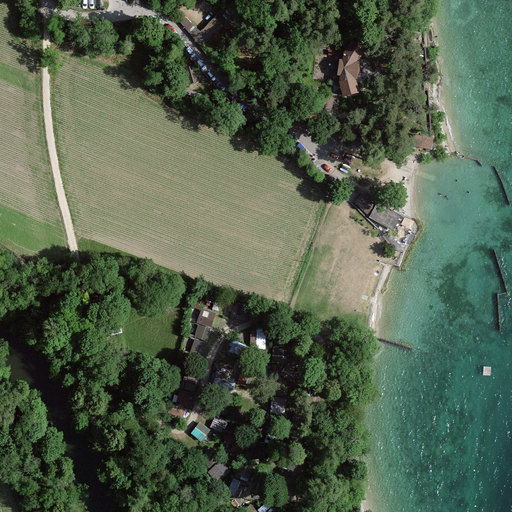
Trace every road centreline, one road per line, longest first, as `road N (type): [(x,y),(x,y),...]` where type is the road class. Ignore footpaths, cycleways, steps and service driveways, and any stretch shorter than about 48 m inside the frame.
road 1 (residential): [(60,0),(171,24),(259,114),(393,165)]
road 2 (track): [(103,369),(164,427),(183,429),(223,333),(289,315)]
road 3 (track): [(79,267),(50,135),(48,0)]
road 4 (track): [(158,511),(114,417),(103,369)]
